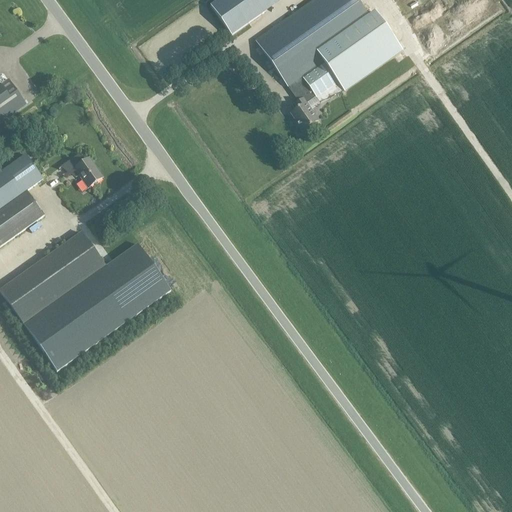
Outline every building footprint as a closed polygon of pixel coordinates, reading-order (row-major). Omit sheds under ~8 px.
[(231,37),(264,13),(262,11),(277,0),(220,0),(210,7),(231,37)] [(315,0),(255,42),(288,88),(303,78),(316,97),(317,99),(339,84),(344,91),(402,51),(376,14),(369,19),(355,0),(315,0)] [(411,0),(413,5),(416,20),(419,26),(430,24),(424,28),(432,41),(464,21),(458,10),(448,12),(468,0),(472,5),(477,4),(480,8),(484,5),(480,0),(411,0)] [(295,123),(298,128),(302,133),(318,122),(306,104),(316,97),(303,78),(288,88),(298,103),(294,105),(297,110),(290,115),(296,122),(295,123)] [(0,123),(25,105),(23,102),(8,80),(0,85),(0,123)] [(75,179),(79,176),(88,189),(103,179),(89,159),(84,163),(79,155),(64,166),(71,175),(72,174),(75,179)] [(0,174),(0,248),(44,217),(27,192),(43,181),(26,156),(0,174)] [(106,268),(82,234),(0,291),(0,293),(24,327),(106,268)] [(24,327),(29,334),(57,373),(171,292),(138,246),(106,268),(24,327)]
